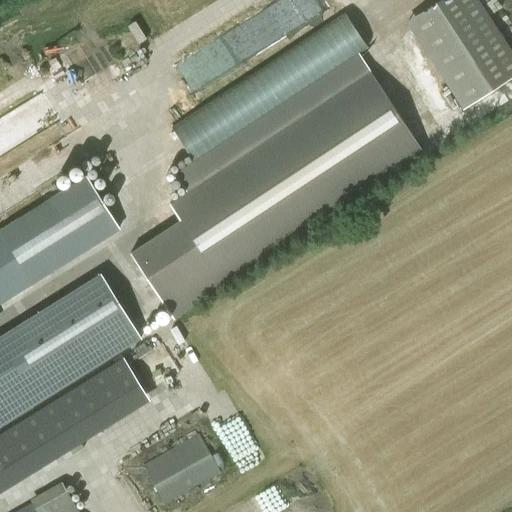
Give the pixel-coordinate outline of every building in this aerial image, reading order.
[(511,37),(489,0),(446,0),(415,19),(469,108),(511,81),(511,37)] [(178,221),(129,253),(173,318),(425,154),(368,70),(357,53),(173,174),(185,192),(167,204),(178,221)] [(0,135),(0,152),(98,96),(91,83),(0,135)] [(85,175),(0,228),(0,304),(119,231),(85,175)] [(101,286),(0,348),(0,426),(136,341),(101,286)] [(123,357),(0,433),(0,492),(69,450),(72,455),(83,448),(80,443),(149,400),(123,357)] [(220,473),(199,433),(141,466),(164,505),(220,473)] [(12,511),(78,511),(61,481),(29,499),(31,502),(12,511)]
